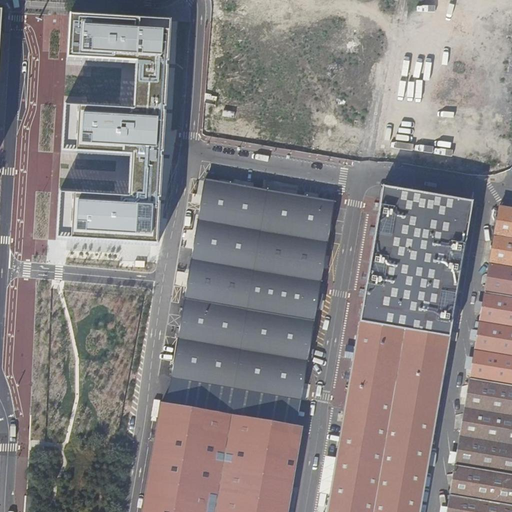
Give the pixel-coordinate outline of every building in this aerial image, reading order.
[(134,109),(67,106),(65,154),(134,157),(133,196),(64,193),(62,242),(160,246),(170,24),(69,20),(67,59),(136,62),(134,109)] [(227,57),(213,57),(214,89),(228,89),(227,57)] [(243,128),(242,138),(266,139),(267,119),(273,119),(274,106),(259,105),(259,106),(250,105),(248,128),(243,128)] [(206,181),(173,378),(300,400),(315,309),(317,296),(333,203),(206,181)] [(420,511),(478,202),(382,184),(359,316),(326,511),(420,511)] [(511,202),(501,200),(483,290),(511,294),(511,202)] [(468,375),(511,381),(511,294),(483,290),(468,375)] [(327,298),(317,296),(315,309),(325,310),(327,298)] [(511,473),(511,381),(468,375),(453,463),(511,473)] [(168,406),(161,404),(154,446),(142,511),(287,511),(301,428),(295,427),(168,406)] [(511,511),(511,473),(453,463),(444,511),(511,511)]
